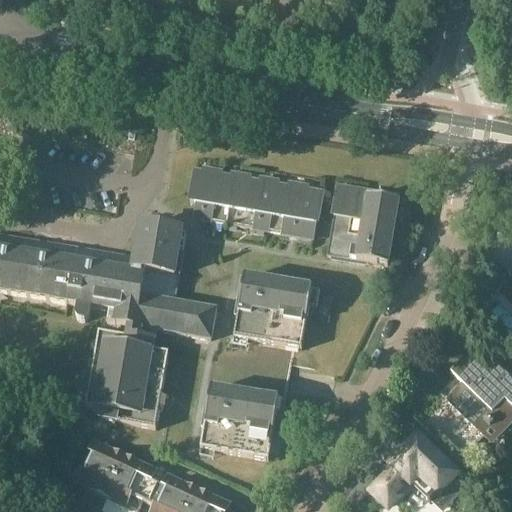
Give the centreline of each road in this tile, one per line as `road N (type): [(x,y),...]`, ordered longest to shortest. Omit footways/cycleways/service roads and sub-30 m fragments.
road 1 (secondary): [(438,129),(173,81),(45,47),(5,46)]
road 2 (residential): [(302,511),(411,312),(440,241)]
road 3 (unclassified): [(438,129),(459,0)]
